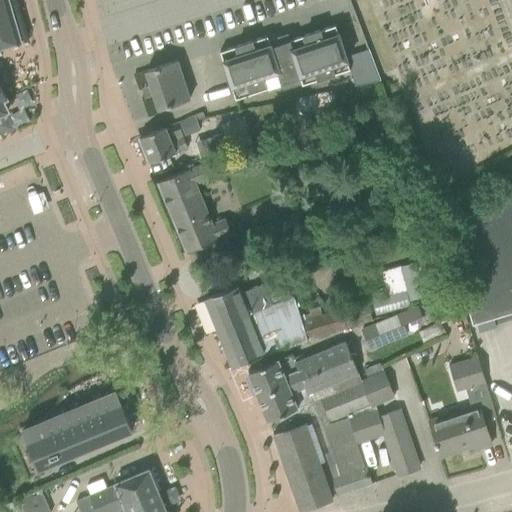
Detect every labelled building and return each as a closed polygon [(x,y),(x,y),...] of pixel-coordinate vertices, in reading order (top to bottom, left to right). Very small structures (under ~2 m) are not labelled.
[(7,0),(0,0),(0,49),(9,47),(8,45),(20,42),(7,0)] [(302,85),(349,70),(334,26),(289,41),(287,35),(268,41),(267,36),(219,52),(235,100),(281,85),(283,89),(301,83),(302,85)] [(158,110),(189,99),(177,60),(145,71),(150,85),(145,86),(148,98),(153,95),(158,110)] [(356,88),(379,84),(374,70),(352,77),(356,88)] [(194,116),(180,121),(185,135),(199,129),(194,116)] [(199,160),(253,144),(244,117),(219,125),(222,134),(194,142),(199,160)] [(182,137),(169,142),(163,128),(138,138),(149,164),(186,148),(182,137)] [(196,185),(210,179),(205,167),(191,173),(190,169),(157,182),(171,218),(204,205),(196,185)] [(511,191),(444,231),(462,291),(472,325),(508,314),(509,318),(511,317),(511,191)] [(224,217),(211,222),(204,205),(171,218),(186,253),(219,240),(217,236),(230,231),(224,217)] [(257,245),(302,230),(297,213),(251,227),(257,245)] [(399,268),(406,292),(408,301),(423,297),(414,264),(399,268)] [(282,290),(268,295),(264,285),(239,293),(237,286),(205,299),(217,329),(264,311),(294,303),(292,297),(285,299),(282,290)] [(408,301),(406,292),(372,301),(376,315),(409,306),(408,301)] [(232,368),(306,338),(294,303),(264,311),(217,329),(232,368)] [(417,307),(361,329),(370,349),(406,334),(402,324),(421,317),(417,307)] [(309,340),(345,327),(339,309),(302,322),(309,340)] [(257,395),(352,356),(346,341),(295,362),(292,354),(247,372),(257,395)] [(319,399),(362,381),(352,356),(257,395),(267,420),(319,399)] [(455,391),(485,382),(477,357),(447,366),(455,391)] [(374,407),(394,399),(383,372),(362,381),(319,399),(328,423),(346,416),(356,443),(383,433),(398,475),(418,468),(398,409),(379,417),(374,407)] [(115,392),(22,431),(27,443),(26,443),(37,469),(131,430),(121,404),(120,405),(115,392)] [(346,416),(328,423),(319,399),(267,420),(268,422),(285,415),(291,430),(274,437),(299,510),(371,485),(356,443),(346,416)] [(473,450),(490,444),(477,405),(427,422),(435,447),(437,446),(440,457),(472,446),(473,450)] [(164,511),(156,490),(148,470),(75,501),(79,511),(164,511)] [(50,511),(45,500),(40,489),(18,498),(24,511),(50,511)] [(16,511),(19,511),(15,501),(15,500),(4,505),(6,511),(16,511)]
